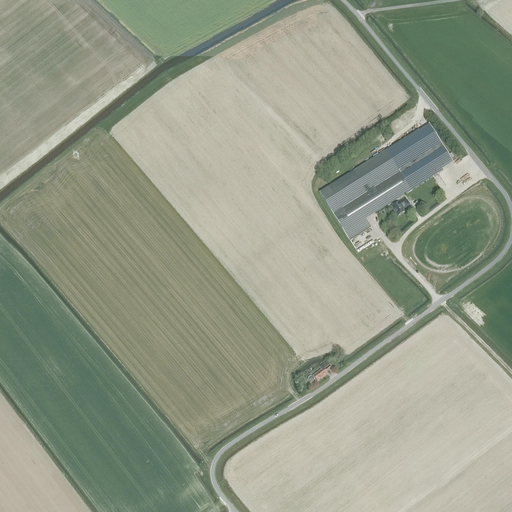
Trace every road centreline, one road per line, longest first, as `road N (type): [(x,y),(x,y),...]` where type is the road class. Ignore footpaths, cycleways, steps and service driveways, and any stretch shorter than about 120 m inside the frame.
road 1 (tertiary): [(234,511),(213,481),(224,448),(441,301),(500,256),(511,235)]
road 2 (tertiary): [(511,210),(342,0)]
